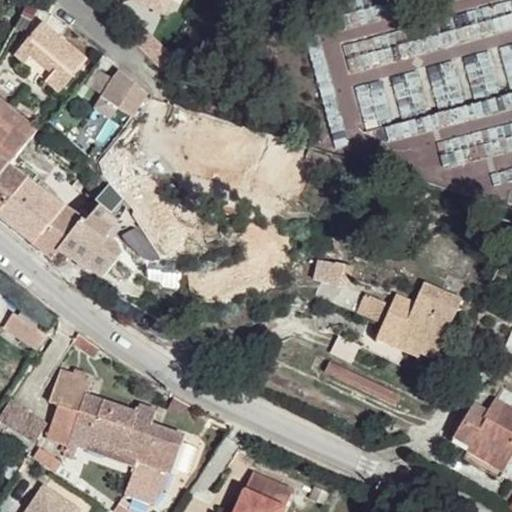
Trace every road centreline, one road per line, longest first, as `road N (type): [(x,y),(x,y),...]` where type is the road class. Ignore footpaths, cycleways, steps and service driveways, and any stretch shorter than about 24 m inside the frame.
road 1 (residential): [(399,483),(223,398),(44,281),(0,243)]
road 2 (residential): [(63,0),(154,80)]
